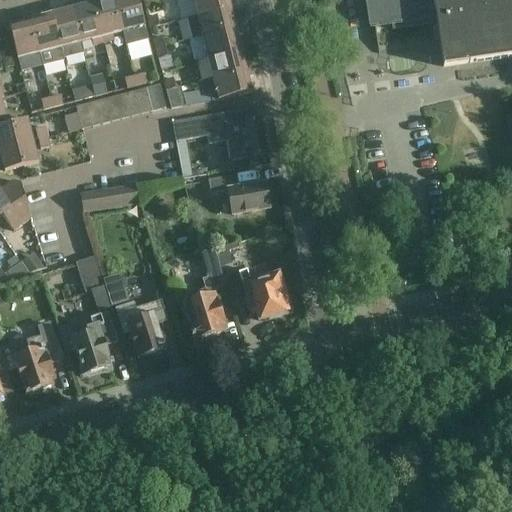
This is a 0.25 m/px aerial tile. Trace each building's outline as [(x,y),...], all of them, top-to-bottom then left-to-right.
[(106,0),(107,2),(93,6),(103,46),(114,44),(112,37),(123,34),(113,0),(106,0)] [(113,0),(123,34),(126,48),(148,42),(137,0),(113,0)] [(181,23),(186,21),(230,10),(227,0),(177,0),(175,1),(181,23)] [(511,0),(368,0),(373,28),(368,29),(369,30),(391,27),(392,32),(436,25),(443,69),(511,58),(511,0)] [(78,4),(71,6),(81,45),(92,42),(93,49),(103,46),(93,6),(79,10),(78,4)] [(65,13),(51,17),(63,61),(64,61),(84,56),(71,6),(64,8),(65,13)] [(192,42),(240,30),(239,23),(233,24),(230,10),(186,21),(192,42)] [(30,17),(40,56),(43,69),(64,64),(64,61),(63,61),(51,17),(37,20),(36,15),(30,17)] [(17,62),(40,56),(30,17),(22,19),(23,24),(9,28),(17,62)] [(147,21),(150,31),(159,28),(157,18),(147,21)] [(195,63),(207,60),(240,51),(237,38),(242,37),(240,30),(192,42),(189,42),(195,63)] [(168,32),(169,50),(183,49),(181,31),(168,32)] [(162,39),(153,42),(155,51),(164,49),(162,39)] [(341,44),(331,46),(335,63),(345,62),(341,44)] [(167,59),(164,49),(155,51),(158,61),(167,59)] [(207,60),(213,81),(251,71),(249,64),(244,66),(240,51),(207,60)] [(251,71),(213,81),(215,91),(209,93),(212,104),(218,103),(251,94),(248,80),(253,78),(251,71)] [(90,79),(92,89),(95,100),(107,97),(101,76),(90,79)] [(144,77),(135,79),(137,89),(146,86),(144,77)] [(137,89),(135,79),(124,82),(127,91),(137,89)] [(173,81),(163,84),(166,93),(175,90),(173,81)] [(152,114),(165,111),(159,88),(146,91),(152,114)] [(95,100),(92,89),(82,92),(85,103),(95,100)] [(175,91),(175,90),(166,93),(170,111),(185,109),(180,89),(175,91)] [(146,91),(135,94),(141,117),(152,114),(146,91)] [(126,96),(131,119),(141,117),(135,94),(126,96)] [(126,96),(116,99),(122,122),(131,119),(126,96)] [(59,98),(51,100),(54,110),(62,108),(59,98)] [(122,122),(116,99),(106,101),(112,124),(122,122)] [(0,129),(10,127),(8,118),(5,119),(0,100),(0,129)] [(54,110),(51,100),(39,103),(42,113),(54,110)] [(112,124),(106,101),(97,104),(103,127),(112,124)] [(103,127),(97,104),(87,106),(93,129),(103,127)] [(93,129),(87,106),(75,109),(81,132),(93,129)] [(207,139),(208,145),(226,141),(230,164),(270,157),(264,121),(257,122),(255,111),(172,124),(182,181),(192,180),(186,142),(207,139)] [(27,123),(10,127),(0,129),(0,151),(32,144),(27,123)] [(36,132),(38,142),(47,140),(45,130),(36,132)] [(47,140),(38,142),(41,152),(50,149),(47,140)] [(32,144),(0,151),(0,157),(4,174),(38,165),(32,144)] [(227,193),(232,217),(270,211),(265,185),(238,190),(236,177),(208,182),(210,196),(227,193)] [(0,219),(2,218),(13,234),(30,221),(20,185),(12,184),(0,192),(0,219)] [(80,198),(84,216),(138,207),(135,190),(80,198)] [(183,305),(188,320),(192,336),(190,336),(192,341),(194,340),(195,343),(225,334),(223,326),(225,326),(217,301),(215,302),(212,292),(225,288),(214,252),(200,256),(208,281),(201,283),(206,298),(183,305)] [(34,256),(22,264),(31,276),(44,272),(34,256)] [(75,266),(81,285),(84,293),(103,287),(95,260),(75,266)] [(31,276),(22,264),(7,275),(11,281),(28,275),(29,277),(31,276)] [(257,317),(259,323),(285,315),(279,297),(283,296),(278,277),(257,284),(256,281),(250,283),(247,272),(228,278),(235,300),(245,297),(252,318),(257,317)] [(125,305),(119,287),(106,292),(111,309),(125,305)] [(105,289),(91,293),(97,313),(106,311),(111,309),(106,292),(105,289)] [(131,336),(130,336),(135,353),(136,353),(138,361),(165,352),(157,327),(167,324),(161,305),(136,313),(133,305),(115,311),(123,336),(130,334),(131,336)] [(110,323),(107,315),(90,320),(93,329),(87,330),(85,327),(82,324),(77,324),(74,326),(72,330),(59,329),(58,330),(66,355),(76,352),(80,366),(79,366),(80,371),(82,370),(84,378),(88,377),(88,378),(100,375),(99,373),(108,370),(106,364),(110,363),(106,348),(117,344),(111,323),(110,323)] [(1,353),(0,352),(0,354),(7,375),(17,372),(20,382),(21,382),(25,395),(24,395),(25,397),(30,396),(31,398),(43,394),(42,391),(52,388),(51,387),(49,380),(54,379),(50,365),(62,361),(56,342),(54,343),(50,327),(38,331),(41,341),(1,354),(1,353)] [(0,398),(2,398),(0,392),(0,391),(11,388),(7,375),(0,354),(0,398)]
